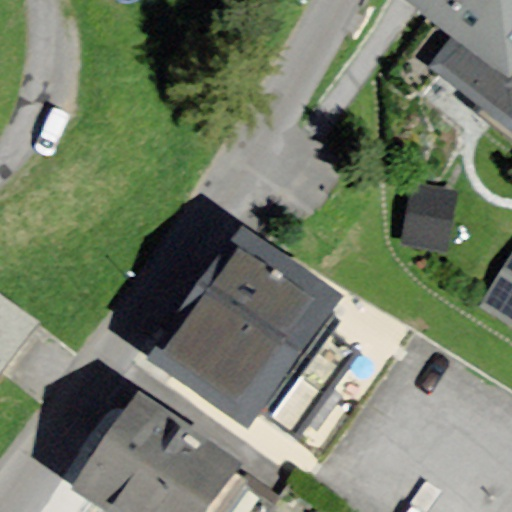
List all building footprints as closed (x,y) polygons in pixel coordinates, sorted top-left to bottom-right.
[(511,0),(424,0),(467,33),(443,64),(511,117),(511,0)] [(461,196),(417,184),(403,235),(447,247),(461,196)] [(159,355),(248,417),(335,293),(246,231),(159,355)] [(511,258),(484,304),(511,321),(511,258)] [(0,360),(28,324),(7,309),(0,303),(0,360)] [(86,481),(131,511),(208,511),(238,468),(140,402),(86,481)]
